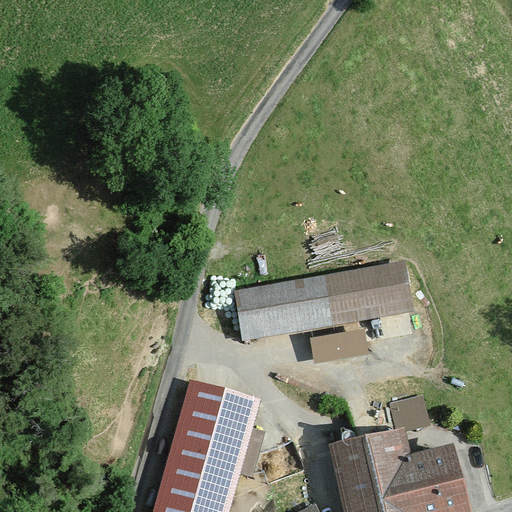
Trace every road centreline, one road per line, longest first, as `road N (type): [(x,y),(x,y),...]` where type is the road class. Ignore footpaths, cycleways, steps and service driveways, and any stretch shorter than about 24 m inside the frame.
road 1 (unclassified): [(131,511),(218,192),(239,148),(345,0)]
road 2 (unknown): [(185,322),(290,414),(320,465)]
